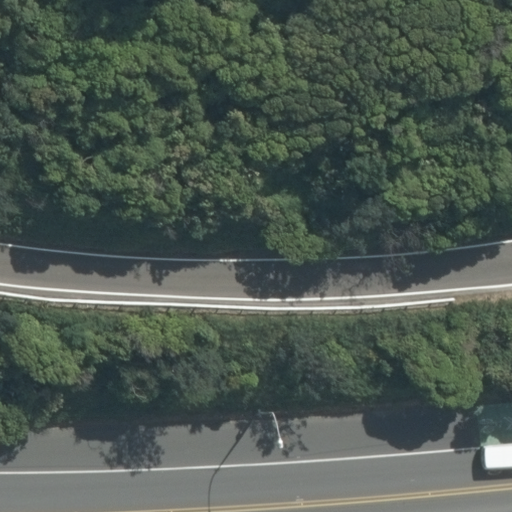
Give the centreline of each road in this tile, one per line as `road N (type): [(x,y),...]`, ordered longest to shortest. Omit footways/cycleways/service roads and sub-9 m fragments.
road 1 (unclassified): [(0,264),(95,279),(285,280),(511,264)]
road 2 (secondary): [(511,489),(177,511)]
